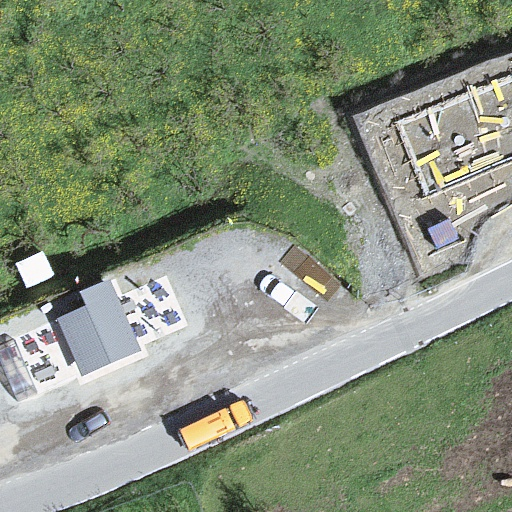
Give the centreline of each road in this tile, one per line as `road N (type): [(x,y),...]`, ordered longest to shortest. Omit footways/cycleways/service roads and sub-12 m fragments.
road 1 (tertiary): [(0,511),(185,441),(511,280)]
road 2 (track): [(391,121),(369,142),(360,175),(372,235),(424,324)]
road 3 (track): [(391,121),(469,72),(499,18),(495,0)]
